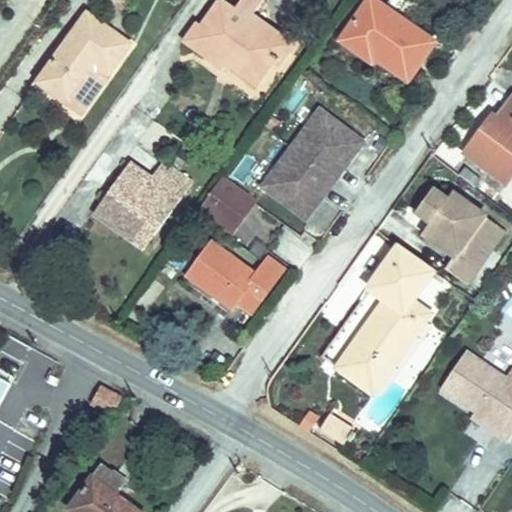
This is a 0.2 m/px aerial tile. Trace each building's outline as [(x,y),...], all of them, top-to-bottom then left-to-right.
[(221,67),(225,64),(232,58),(261,79),(274,61),(279,64),(292,45),(252,17),(263,0),(241,0),(234,10),(221,1),(202,29),(197,25),(185,41),(221,67)] [(436,42),(374,0),(369,0),(341,41),(365,58),(369,53),(409,81),(436,42)] [(130,44),(87,14),(38,83),(68,104),(96,65),(108,74),(130,44)] [(232,58),(225,64),(256,86),(261,79),(232,58)] [(96,65),(68,104),(81,113),(108,74),(96,65)] [(466,153),(507,184),(511,177),(511,99),(493,125),(489,122),(466,153)] [(349,164),(365,142),(320,109),(291,148),(332,178),(345,161),(349,164)] [(319,196),(332,178),(291,148),(262,187),(307,220),(323,199),(319,196)] [(152,178),(131,163),(95,215),(120,232),(130,218),(156,236),(194,182),(164,161),(152,178)] [(332,178),(336,181),(349,164),(345,161),(332,178)] [(476,187),(481,181),(465,168),(460,175),(476,187)] [(319,196),(323,199),(336,181),(332,178),(319,196)] [(252,201),(221,179),(200,209),(231,231),(252,201)] [(446,269),(468,285),(506,231),(453,193),(448,200),(433,189),(417,212),(432,222),(424,233),(455,256),(446,269)] [(322,234),(342,211),(330,200),(309,223),(322,234)] [(156,236),(130,218),(120,232),(146,250),(156,236)] [(256,275),(212,243),(188,276),(233,309),(237,304),(249,288),(263,298),(284,270),(269,259),(256,275)] [(387,301),(405,314),(413,302),(434,273),(399,247),(369,289),(387,301)] [(251,314),(263,298),(249,288),(237,304),(251,314)] [(431,314),(413,302),(405,314),(387,301),(338,368),(374,394),(431,314)] [(442,389),(476,412),(499,427),(495,433),(509,442),(511,437),(511,373),(508,380),(467,352),(442,389)] [(48,383),(55,386),(58,378),(51,375),(48,383)] [(99,385),(89,406),(111,417),(121,396),(99,385)] [(301,424),(311,430),(319,419),(310,412),(301,424)] [(499,427),(476,412),(472,417),(495,433),(499,427)] [(329,416),(321,430),(345,445),(353,431),(329,416)] [(102,465),(93,477),(117,495),(126,483),(102,465)] [(93,477),(69,510),(72,511),(140,511),(117,495),(93,477)]
